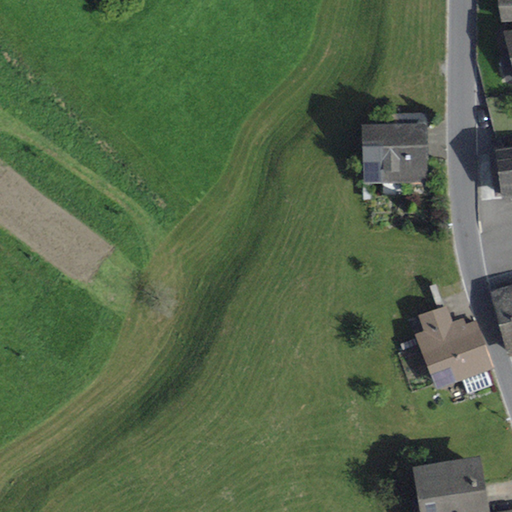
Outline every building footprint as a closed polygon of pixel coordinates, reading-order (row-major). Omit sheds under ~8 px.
[(511,0),(500,0),(503,23),(511,21),(511,0)] [(511,27),(507,28),(507,35),(506,35),(511,54),(511,56),(501,60),(503,67),(511,64),(511,27)] [(507,80),(511,78),(511,64),(503,67),(507,80)] [(379,163),(379,181),(424,180),(423,147),(426,147),(425,129),(423,129),(422,117),(397,118),(397,130),(368,131),(369,163),(370,163),(379,163)] [(511,197),(511,151),(500,153),(506,198),(511,197)] [(501,199),(506,198),(500,153),(495,154),(501,199)] [(370,181),(379,181),(379,163),(370,163),(370,181)] [(492,293),(506,290),(505,285),(491,289),(492,293)] [(511,352),(511,287),(506,290),(492,293),(509,353),(511,352)] [(492,365),(477,324),(462,329),(460,323),(451,326),(446,311),(421,320),(427,335),(431,348),(426,349),(439,385),(462,376),(468,394),(491,386),(484,368),(492,365)] [(426,349),(431,348),(427,335),(420,337),(424,350),(426,349)] [(482,511),(475,466),(422,475),(427,511),(482,511)]
